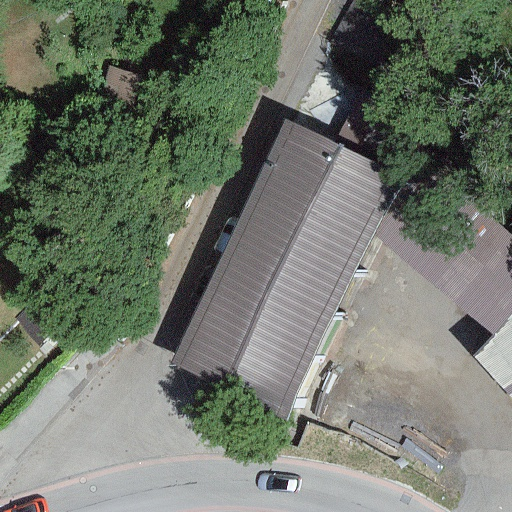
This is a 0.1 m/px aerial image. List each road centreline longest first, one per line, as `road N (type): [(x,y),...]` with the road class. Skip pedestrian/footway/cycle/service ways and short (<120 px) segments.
road 1 (residential): [(310,0),(140,350),(105,498)]
road 2 (tertiary): [(371,511),(323,495),(215,483),(105,498)]
